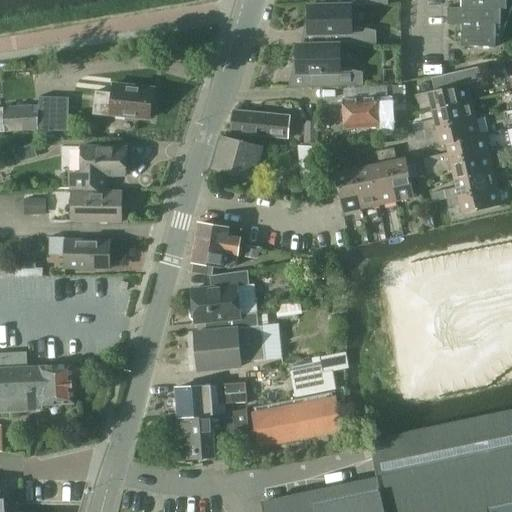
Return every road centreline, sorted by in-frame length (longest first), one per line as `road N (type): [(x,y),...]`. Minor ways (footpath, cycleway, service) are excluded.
road 1 (residential): [(102,511),(192,198)]
road 2 (residential): [(192,198),(255,0)]
road 3 (unknown): [(357,457),(511,431)]
road 4 (residential): [(332,225),(192,198)]
